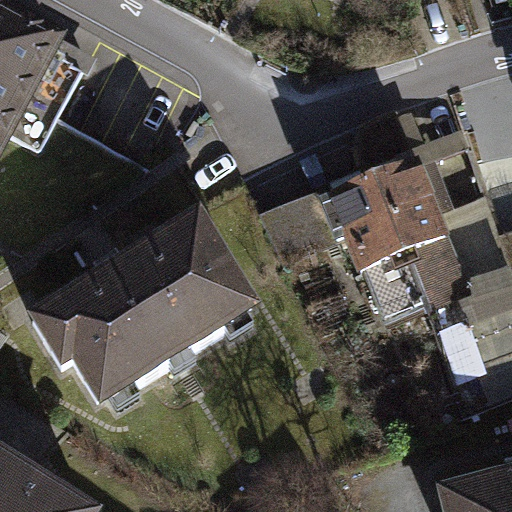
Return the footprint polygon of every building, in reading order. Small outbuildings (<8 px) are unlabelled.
[(0,140),(2,137),(51,45),(0,18),(0,140)] [(51,45),(2,137),(32,154),(81,62),(51,45)] [(386,322),(421,310),(456,298),(412,171),(314,205),(310,194),(258,212),(277,266),(332,247),(330,241),(340,238),(353,274),(361,272),(366,285),(373,283),(386,322)] [(250,310),(199,226),(131,266),(128,261),(98,279),(104,288),(38,327),(64,372),(76,365),(96,400),(127,382),(132,390),(166,370),(163,364),(185,350),(189,356),(222,337),(218,329),(250,310)] [(511,311),(501,282),(456,298),(421,310),(458,419),(511,395),(511,311)] [(0,511),(75,511),(0,466),(0,511)] [(511,511),(511,480),(434,500),(437,511),(511,511)]
